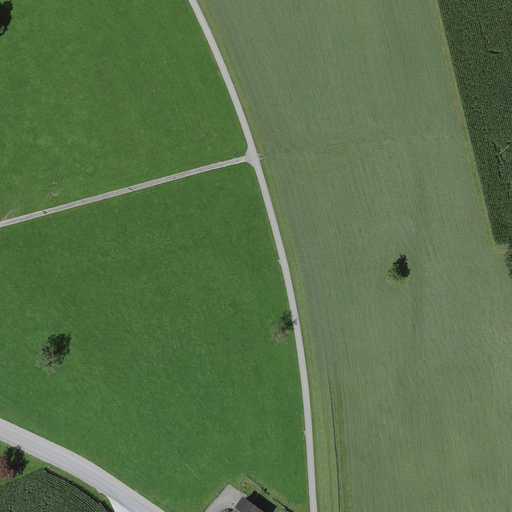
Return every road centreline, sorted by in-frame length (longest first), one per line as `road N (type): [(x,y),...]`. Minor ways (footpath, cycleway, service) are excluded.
road 1 (track): [(313,511),(303,358),(288,276),(235,98),(192,0)]
road 2 (track): [(254,156),(0,225)]
road 3 (tertiary): [(144,511),(0,429)]
